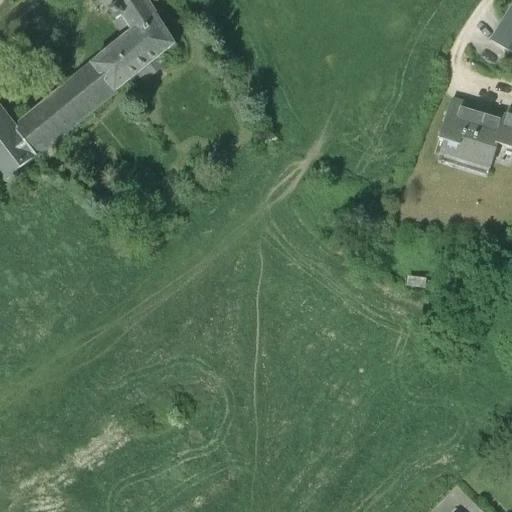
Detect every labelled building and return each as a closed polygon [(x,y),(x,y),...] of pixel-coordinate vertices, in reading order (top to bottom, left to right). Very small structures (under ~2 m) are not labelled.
[(0,0),(0,173),(7,183),(36,159),(175,47),(144,0),(0,0)] [(511,8),(491,44),(511,56),(511,8)] [(511,69),(500,65),(496,75),(511,81),(511,69)] [(507,121),(453,105),(441,143),(447,145),(442,164),(491,179),(501,147),(507,121)] [(511,114),(509,113),(507,121),(501,147),(511,150),(511,114)]
